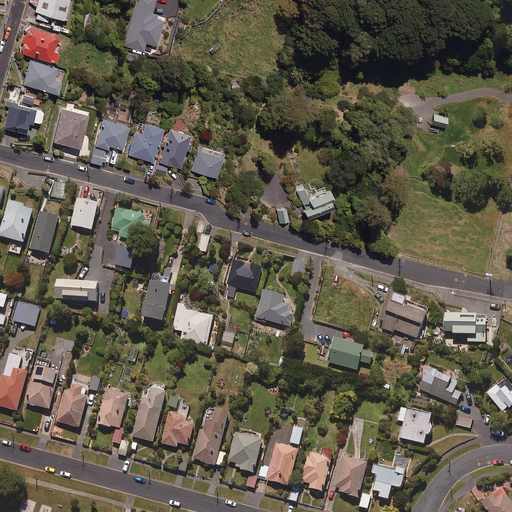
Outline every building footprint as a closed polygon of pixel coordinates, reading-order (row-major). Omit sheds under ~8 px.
[(70,0),(39,0),(33,18),(54,25),(56,19),(64,21),(70,0)] [(89,13),(83,11),(80,23),(86,25),(89,13)] [(157,47),(164,22),(157,20),(159,16),(140,11),(137,21),(131,19),(123,47),(144,53),(147,44),(157,47)] [(56,35),(26,29),(21,54),(58,63),(62,49),(60,43),(56,35)] [(64,71),(30,60),(23,84),(58,96),(62,84),(60,84),(64,71)] [(34,96),(23,95),(22,103),(33,104),(34,96)] [(44,111),(7,101),(6,106),(9,107),(4,129),(26,135),(29,124),(33,125),(33,122),(41,124),(44,111)] [(89,116),(62,110),(54,143),(81,149),(89,116)] [(443,125),(445,114),(431,112),(429,122),(443,125)] [(130,129),(103,120),(90,162),(104,167),(110,147),(123,151),(130,129)] [(165,131),(138,123),(129,155),(155,163),(165,131)] [(187,150),(191,152),(193,145),(188,143),(190,136),(171,130),(161,163),(181,169),(187,150)] [(225,154),(200,146),(192,171),(217,179),(225,154)] [(167,167),(157,165),(156,173),(166,175),(167,167)] [(301,185),(294,189),(303,203),(300,205),(306,215),(318,208),(320,212),(332,205),(328,197),(332,194),(325,183),(306,194),(301,185)] [(102,207),(79,201),(72,228),(94,234),(102,207)] [(36,212),(10,204),(0,237),(0,238),(26,246),(36,212)] [(150,245),(155,226),(145,224),(147,216),(116,209),(110,235),(150,245)] [(61,221),(41,215),(31,252),(51,258),(61,221)] [(211,238),(200,234),(194,250),(206,254),(211,238)] [(233,258),(236,248),(229,246),(225,259),(232,261),(224,291),(234,294),(236,286),(254,291),(261,266),(233,258)] [(302,261),(294,259),(290,277),(299,278),(302,261)] [(102,286),(58,282),(56,301),(100,305),(102,286)] [(174,288),(151,283),(142,321),(165,326),(174,288)] [(283,294),(262,288),(254,319),(265,322),(265,319),(290,326),(292,317),(287,308),(288,303),(281,301),(283,294)] [(404,295),(393,291),(389,299),(384,297),(381,305),(384,306),(381,314),(384,315),(380,326),(392,331),(393,328),(416,337),(428,308),(403,298),(404,295)] [(0,294),(0,308),(6,310),(9,297),(0,294)] [(42,311),(19,304),(14,322),(36,329),(42,311)] [(208,348),(215,319),(189,313),(187,307),(180,305),(174,330),(183,332),(181,341),(208,348)] [(474,312),(443,311),(443,332),(467,332),(467,341),(485,341),(485,316),(474,316),(474,312)] [(373,347),(333,336),(326,361),(356,369),(359,360),(368,363),(373,347)] [(52,412),(61,375),(50,373),(53,362),(39,359),(27,406),(52,412)] [(458,379),(427,366),(418,388),(456,405),(461,392),(454,389),(458,379)] [(30,374),(14,370),(12,379),(4,377),(0,392),(0,408),(19,414),(30,374)] [(511,402),(511,386),(503,376),(485,391),(502,411),(511,402)] [(101,381),(94,379),(91,391),(98,393),(101,381)] [(167,386),(156,383),(155,386),(145,384),(131,436),(152,441),(167,386)] [(389,384),(381,383),(380,394),(387,395),(389,384)] [(88,392),(72,388),(71,393),(66,392),(57,424),(81,430),(90,399),(86,398),(88,392)] [(132,399),(109,392),(98,427),(111,431),(112,429),(122,432),(132,399)] [(178,398),(171,396),(169,406),(176,407),(178,398)] [(228,410),(208,405),(202,429),(199,428),(191,458),(222,466),(225,453),(218,451),(228,410)] [(430,412),(400,405),(397,420),(403,421),(399,437),(423,442),(425,431),(428,432),(430,423),(427,422),(430,412)] [(185,420),(186,416),(168,411),(160,442),(176,446),(177,442),(187,444),(193,422),(185,420)] [(472,418),(458,415),(456,424),(470,428),(472,418)] [(302,428),(293,426),(289,442),(299,444),(302,428)] [(261,438),(235,431),(227,460),(240,464),(239,468),(253,472),(261,438)] [(297,448),(275,442),(269,466),(261,464),(258,477),(288,484),(297,448)] [(333,450),(323,447),(321,454),(308,451),(300,481),(309,483),(308,487),(322,490),(333,450)] [(367,461),(342,455),(333,491),(358,497),(367,461)] [(395,469),(373,463),(371,471),(376,472),(371,489),(380,491),(378,496),(387,498),(391,484),(400,487),(405,467),(396,465),(395,469)] [(257,476),(248,474),(245,485),(254,487),(257,476)] [(299,488),(293,486),(289,499),(296,501),(299,488)] [(511,511),(511,504),(501,487),(480,500),(487,511),(511,511)]
